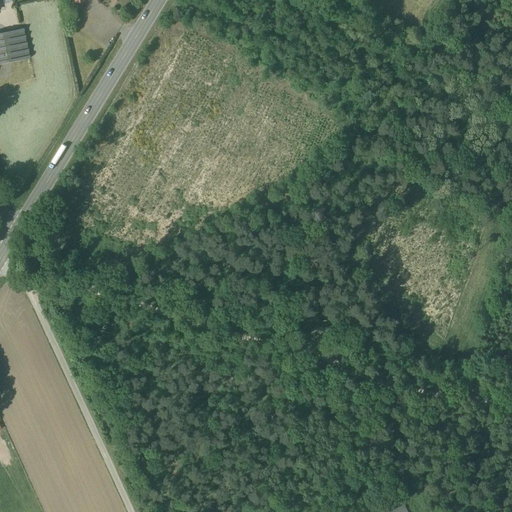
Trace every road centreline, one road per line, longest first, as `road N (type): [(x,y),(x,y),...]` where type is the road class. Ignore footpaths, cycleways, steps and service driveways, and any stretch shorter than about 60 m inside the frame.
road 1 (track): [(511,406),(386,384),(308,352),(65,284),(29,289)]
road 2 (track): [(455,0),(361,148),(292,193),(156,247),(81,288)]
road 3 (unclassified): [(133,511),(29,289),(0,265)]
road 4 (primary): [(15,235),(158,0)]
